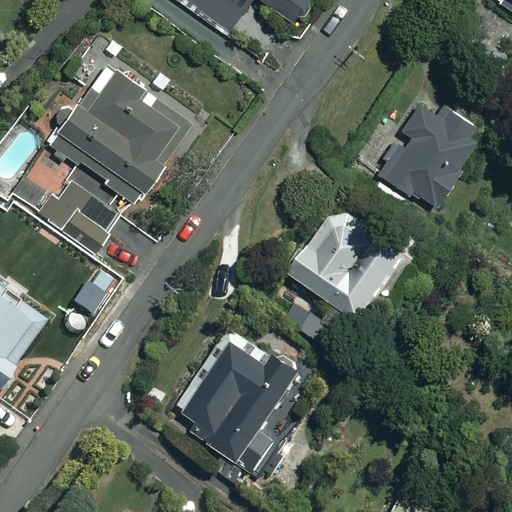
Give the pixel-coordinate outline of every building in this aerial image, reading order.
[(185,0),(228,30),(248,0),(260,0),(286,18),(298,0),(185,0)] [(188,122),(105,61),(48,140),(130,200),(188,122)] [(476,133),(422,99),(374,174),(428,209),(476,133)] [(118,212),(85,189),(58,229),(91,251),(118,212)] [(408,254),(341,204),(289,274),(355,324),(408,254)] [(109,286),(89,272),(71,299),(92,313),(109,286)] [(0,382),(42,320),(0,291),(0,382)] [(263,428),(306,365),(278,346),(270,356),(231,330),(178,405),(201,421),(195,430),(257,473),(280,439),(263,428)] [(438,511),(440,510),(405,492),(394,511),(438,511)]
